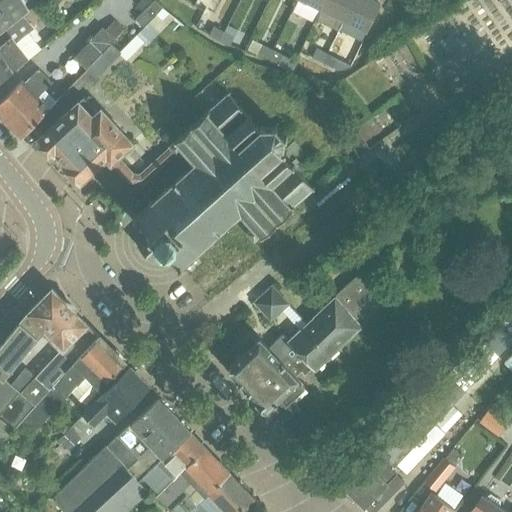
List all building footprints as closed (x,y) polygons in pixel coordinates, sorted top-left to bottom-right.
[(0,0),(0,34),(3,31),(21,17),(28,11),(21,0),(0,0)] [(297,0),(292,10),(314,22),(316,17),(325,0),(297,0)] [(325,0),(316,17),(339,29),(343,20),(353,0),(325,0)] [(370,0),(353,0),(343,20),(367,32),(380,5),(370,0)] [(135,19),(144,27),(156,14),(161,9),(152,1),(135,19)] [(161,9),(156,14),(162,20),(169,13),(162,8),(161,9)] [(203,16),(202,19),(209,23),(214,12),(207,9),(205,13),(203,16)] [(9,39),(0,45),(0,81),(35,54),(22,38),(32,31),(21,17),(3,31),(9,39)] [(224,31),(219,40),(229,46),(234,37),(238,30),(228,25),(224,32),(224,31)] [(214,26),(209,35),(219,40),(224,31),(214,26)] [(74,56),(87,69),(111,44),(115,40),(103,27),(81,49),(74,56)] [(120,52),(118,54),(126,61),(143,43),(136,35),(120,52)] [(111,44),(87,69),(96,77),(118,54),(120,52),(116,49),(111,44)] [(262,44),(258,53),(268,58),(272,49),(262,44)] [(316,48),(312,57),(322,62),(327,53),(316,48)] [(272,49),(268,58),(278,63),(282,54),(272,49)] [(327,53),(322,62),(333,67),(337,59),(327,53)] [(22,80),(0,101),(0,113),(23,137),(50,108),(38,96),(52,82),(39,69),(25,83),(22,80)] [(133,174),(121,162),(119,166),(117,168),(129,182),(141,182),(141,183),(143,183),(143,181),(175,154),(177,155),(183,149),(195,162),(182,174),(180,172),(178,174),(180,176),(167,187),(165,186),(164,187),(165,189),(151,201),(150,199),(148,201),(150,203),(136,215),(134,213),(133,214),(134,218),(132,220),(134,223),(137,221),(147,231),(148,234),(146,236),(147,237),(142,241),(140,239),(138,241),(140,243),(138,245),(140,247),(142,245),(154,258),(151,260),(153,262),(156,260),(157,261),(159,259),(157,258),(162,253),(163,254),(166,252),(177,263),(176,264),(178,266),(176,268),(178,270),(180,268),(182,268),(183,269),(185,268),(183,266),(196,254),(198,256),(200,254),(198,252),(213,240),(214,242),(230,227),(229,225),(242,213),(254,227),(249,232),(247,232),(247,234),(249,234),(254,239),(253,241),(255,242),(255,241),(261,236),(263,238),(265,236),(263,234),(276,223),(277,225),(280,223),(278,221),(291,209),(292,211),(294,210),(293,208),(312,190),(313,191),(314,190),(313,189),(315,188),(313,186),(312,187),(296,170),(301,165),(295,158),(291,163),(284,157),(287,151),(284,149),(285,140),(287,139),(287,137),(285,137),(275,127),(276,125),(274,124),(273,126),(261,127),(261,125),(258,127),(249,117),(251,115),(250,114),(248,115),(229,94),(231,93),(229,91),(228,93),(227,91),(225,93),(226,94),(207,111),(205,109),(204,111),(205,113),(192,125),(190,122),(189,124),(190,126),(176,138),(175,136),(173,138),(174,140),(173,141),(174,142),(171,145),(169,146),(170,149),(140,175),(133,174)] [(119,166),(121,162),(116,157),(132,142),(101,108),(97,112),(83,97),(40,136),(40,145),(47,153),(55,153),(65,164),(65,172),(71,180),(81,180),(107,157),(110,162),(112,162),(117,168),(119,166)] [(358,134),(347,142),(358,159),(369,151),(358,134)] [(259,338),(227,367),(243,385),(257,400),(256,402),(264,409),(266,409),(267,416),(271,420),(276,421),(279,423),(297,405),(291,399),(304,386),(295,376),(301,370),(304,374),(312,368),(315,370),(338,349),(337,348),(361,326),(362,327),(386,307),(357,274),(334,294),(335,295),(312,316),(313,317),(306,322),(288,339),(283,333),(268,347),(259,338)] [(272,285),(254,302),(266,314),(277,315),(290,304),(272,285)] [(24,317),(0,345),(0,367),(3,370),(0,373),(0,375),(4,379),(42,333),(58,347),(36,373),(27,365),(9,385),(10,386),(24,398),(25,397),(34,405),(54,381),(53,379),(98,335),(52,289),(33,308),(24,317)] [(511,338),(498,324),(482,340),(499,356),(511,342),(511,338)] [(34,405),(14,428),(19,432),(25,425),(33,432),(71,391),(86,405),(101,388),(126,363),(120,357),(98,335),(53,379),(54,381),(34,405)] [(0,367),(0,414),(14,428),(34,405),(25,397),(24,398),(10,386),(9,385),(8,383),(4,379),(0,375),(0,373),(3,370),(0,367)] [(129,367),(83,413),(93,423),(102,415),(108,409),(117,419),(118,419),(150,387),(143,381),(142,378),(141,375),(139,374),(135,373),(129,367)] [(411,411),(341,484),(368,511),(374,511),(404,482),(400,478),(391,469),(398,463),(436,423),(436,424),(438,422),(455,404),(437,386),(420,404),(419,403),(411,411)] [(158,397),(117,436),(138,458),(128,468),(124,465),(71,511),(108,511),(111,510),(112,511),(124,511),(148,491),(139,481),(157,464),(191,432),(158,397)] [(488,409),(480,421),(499,435),(508,424),(488,409)] [(70,428),(58,440),(68,450),(80,438),(79,437),(70,428)] [(191,432),(157,464),(164,471),(169,467),(177,475),(156,496),(166,507),(191,483),(198,490),(190,498),(186,495),(170,510),(171,511),(187,511),(229,471),(191,432)] [(138,458),(117,436),(52,498),(63,511),(71,511),(124,465),(128,468),(138,458)] [(422,482),(445,458),(433,447),(411,471),(422,482)] [(424,483),(435,492),(455,468),(444,459),(424,483)] [(229,471),(187,511),(224,511),(225,511),(252,511),(258,501),(229,471)] [(442,492),(460,501),(467,489),(448,480),(442,492)] [(452,511),(455,510),(431,493),(417,511),(452,511)] [(506,511),(500,508),(500,500),(491,494),(484,497),(482,495),(470,511),(471,511),(506,511)]
